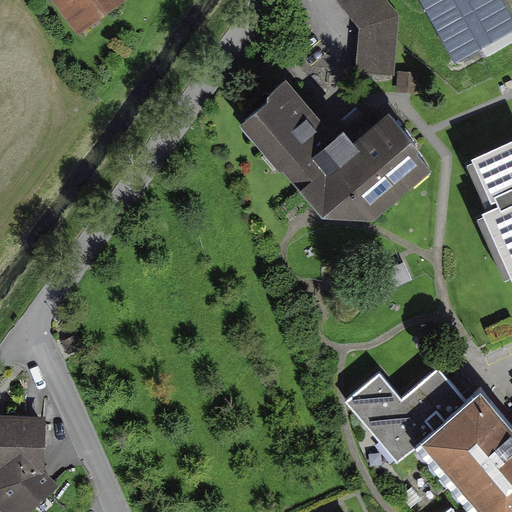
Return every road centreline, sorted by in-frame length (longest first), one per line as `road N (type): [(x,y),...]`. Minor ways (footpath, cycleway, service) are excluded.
road 1 (residential): [(39,315),(265,0)]
road 2 (residential): [(39,315),(125,511)]
